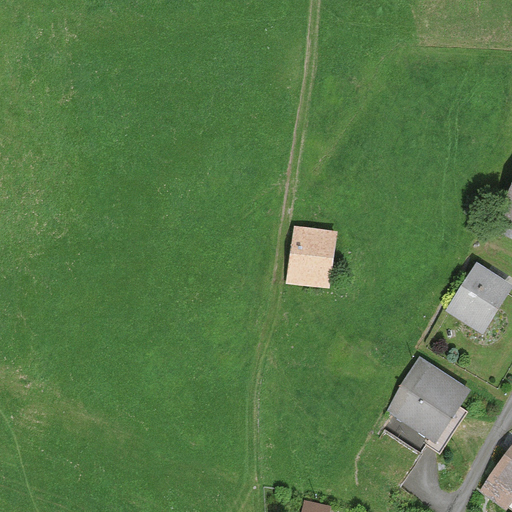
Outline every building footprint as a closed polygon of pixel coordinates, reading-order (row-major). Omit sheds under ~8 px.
[(511,190),(498,220),(511,226),(511,190)] [(295,228),(286,285),(328,291),(337,235),(295,228)] [(475,266),(445,314),(482,337),(511,289),(475,266)] [(420,361),(386,414),(435,445),(469,392),(420,361)] [(373,435),(357,459),(399,487),(421,455),(384,430),(378,439),(373,435)] [(511,453),(484,490),(511,510),(511,453)] [(305,502),(302,511),(329,511),(330,509),(305,502)]
